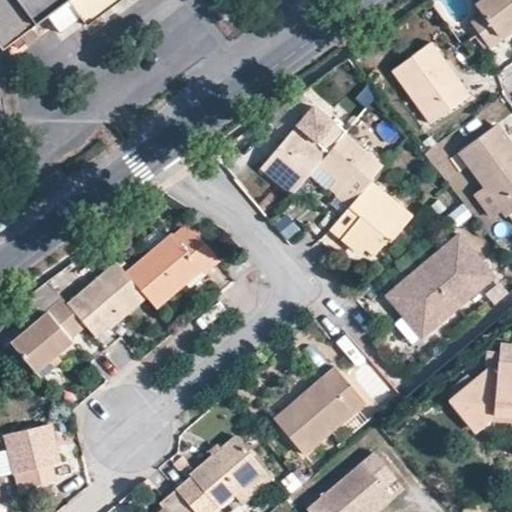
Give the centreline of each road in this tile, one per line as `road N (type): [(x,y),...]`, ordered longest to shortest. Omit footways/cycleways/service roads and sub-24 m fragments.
road 1 (residential): [(170,145),(289,278),(284,302),(135,429)]
road 2 (tertiary): [(170,145),(366,0)]
road 3 (tertiary): [(0,270),(170,145)]
